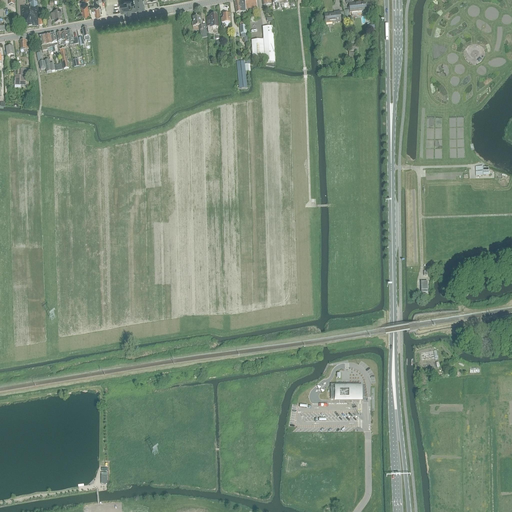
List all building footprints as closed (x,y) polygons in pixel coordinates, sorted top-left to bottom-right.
[(22,7),(22,27),(38,26),(38,7),(37,0),(29,0),(29,4),(30,4),(31,7),(22,7)] [(133,0),(134,1),(133,1),(132,0),(129,0),(124,1),(124,3),(119,3),(121,11),(126,10),(126,11),(131,11),(131,10),(136,9),(145,7),(144,3),(148,2),(148,3),(157,1),(156,0),(133,0)] [(236,13),(246,11),(244,0),(240,1),(234,2),(236,13)] [(244,0),(246,9),(257,8),(256,0),(244,0)] [(262,0),(264,10),(267,9),(266,5),(271,4),(270,0),(262,0)] [(351,0),(345,0),(346,3),(347,3),(347,5),(349,4),(350,13),(362,11),(363,12),(364,13),(366,13),(366,12),(366,11),(367,11),(365,2),(352,3),(351,0)] [(88,14),(89,14),(87,5),(83,5),(81,6),(83,15),(85,14),(86,15),(88,15),(88,14)] [(61,11),(56,12),(53,13),(51,14),(52,21),(55,20),(55,23),(63,22),(61,11)] [(325,15),(326,23),(341,22),(340,12),(334,12),(334,14),(325,15)] [(222,15),(221,15),(221,17),(223,17),(223,20),(222,20),(222,27),(221,27),(221,30),(224,30),(224,24),(231,23),(230,14),(229,15),(228,14),(227,14),(226,15),(222,15)] [(218,29),(218,16),(216,16),(216,15),(211,16),(210,16),(210,18),(206,18),(207,27),(208,27),(208,32),(211,33),(213,29),(218,29)] [(200,16),(193,17),(194,22),(192,23),(193,27),(199,25),(201,38),(208,37),(206,24),(201,25),(200,16)] [(264,40),(252,41),(253,61),(265,60),(265,63),(275,62),(273,27),(263,27),(264,40)] [(74,39),(72,31),(67,32),(69,44),(70,46),(74,45),(79,44),(77,38),(74,39)] [(42,52),(48,51),(45,36),(40,37),(42,52)] [(29,49),(28,40),(20,40),(21,49),(29,49)] [(13,51),(12,47),(6,48),(7,56),(11,56),(11,58),(14,58),(14,51),(13,51)] [(65,49),(60,51),(64,70),(69,69),(65,49)] [(41,70),(46,69),(47,73),(52,72),(50,64),(50,60),(39,63),(41,70)] [(239,88),(247,87),(244,62),(237,63),(239,88)] [(16,75),(16,85),(20,86),(26,86),(27,70),(20,70),(17,69),(16,75)] [(339,399),(348,399),(348,400),(351,400),(351,399),(360,399),(359,384),(330,384),(331,399),(336,399),(336,400),(339,400),(339,399)]
